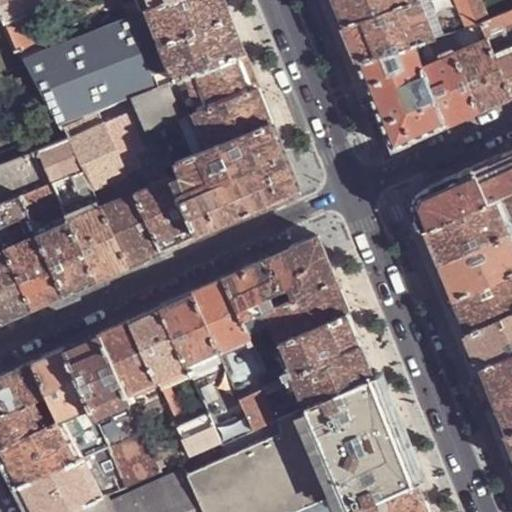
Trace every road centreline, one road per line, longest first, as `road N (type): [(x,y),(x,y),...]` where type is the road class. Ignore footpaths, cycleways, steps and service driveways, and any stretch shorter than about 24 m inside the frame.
road 1 (unclassified): [(0,346),(351,188)]
road 2 (secondary): [(484,511),(351,188)]
road 3 (secondary): [(351,188),(275,0)]
road 4 (unclassified): [(351,188),(511,121)]
